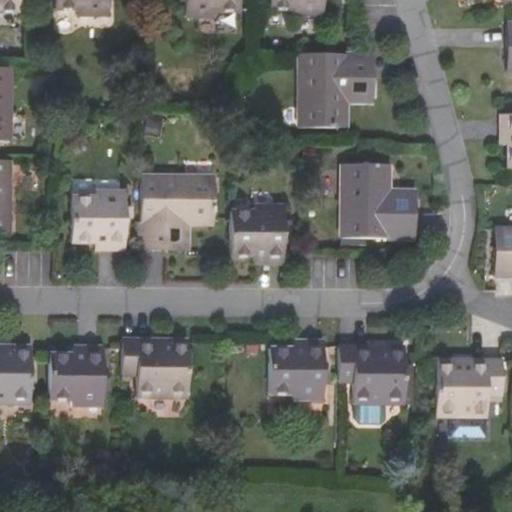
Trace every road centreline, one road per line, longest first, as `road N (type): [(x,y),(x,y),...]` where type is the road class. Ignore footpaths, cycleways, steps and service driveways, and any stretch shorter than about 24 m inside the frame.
road 1 (residential): [(0,298),(373,303),(404,300),(445,276)]
road 2 (residential): [(445,276),(460,247),(465,203),(410,0)]
